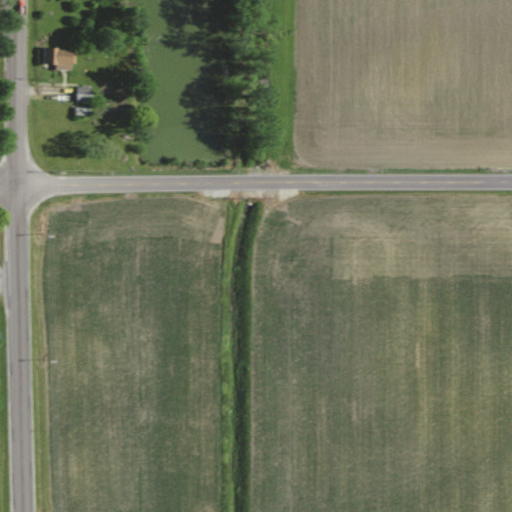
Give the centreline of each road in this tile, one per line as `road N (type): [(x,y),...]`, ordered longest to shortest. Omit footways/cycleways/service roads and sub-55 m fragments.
road 1 (residential): [(511,181),(0,188)]
road 2 (primary): [(24,511),(17,0)]
